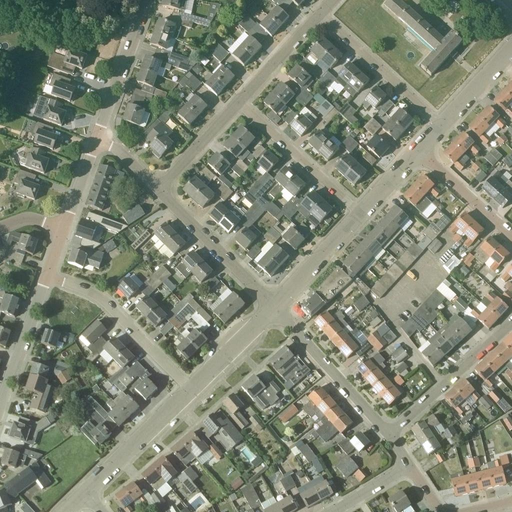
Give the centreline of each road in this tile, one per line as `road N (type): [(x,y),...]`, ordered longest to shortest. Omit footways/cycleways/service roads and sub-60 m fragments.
road 1 (residential): [(192,390),(94,294),(47,276)]
road 2 (residential): [(389,435),(274,308)]
road 3 (residential): [(389,435),(511,322)]
road 4 (residential): [(274,308),(158,189)]
road 5 (residential): [(440,125),(320,13)]
road 6 (residential): [(357,214),(239,103)]
road 7 (tertiary): [(96,141),(142,0)]
road 8 (unclassified): [(85,492),(192,390)]
road 9 (tertiary): [(0,405),(47,276)]
road 10 (residential): [(511,238),(415,152)]
road 11 (unclassified): [(274,308),(357,214)]
road 12 (residential): [(239,103),(320,13)]
